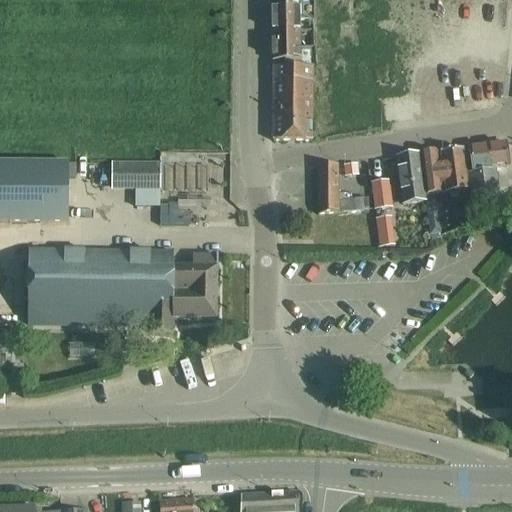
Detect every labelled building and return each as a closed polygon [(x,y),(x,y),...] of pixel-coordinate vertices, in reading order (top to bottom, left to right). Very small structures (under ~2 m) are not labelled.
[(285,0),(285,8),(270,8),(271,32),(299,31),(299,23),(310,23),(310,8),(310,0),(285,0)] [(299,31),(271,32),(271,63),(285,63),(285,69),(299,69),(312,69),(312,63),(313,50),(299,50),(299,31)] [(285,69),(272,69),(272,82),(272,141),(309,142),(312,142),(312,141),(312,92),(312,69),(299,69),(285,69)] [(468,190),(472,215),(501,210),(496,171),(507,169),(506,167),(509,166),(506,144),(464,150),(465,155),(465,168),(468,190)] [(419,155),(425,197),(447,193),(450,197),(457,197),(458,192),(468,190),(465,168),(465,155),(464,150),(436,153),(419,155)] [(401,206),(426,203),(425,197),(419,155),(395,158),(401,206)] [(0,163),(0,222),(67,223),(67,179),(75,179),(75,164),(67,164),(0,163)] [(357,164),(343,165),(345,177),(358,175),(357,164)] [(112,165),(112,189),(135,189),(135,207),(160,207),(160,205),(160,189),(160,183),(160,180),(160,165),(112,165)] [(317,169),(316,216),(338,214),(364,211),(363,199),(344,201),(343,195),(337,195),(337,167),(317,169)] [(392,209),(388,181),(370,184),(374,212),(392,209)] [(437,205),(434,202),(426,204),(427,217),(439,219),(437,205)] [(170,205),(160,205),(160,207),(160,216),(169,216),(170,205)] [(393,237),(378,238),(379,247),(394,246),(393,237)] [(28,252),(27,327),(149,329),(149,335),(171,335),(172,320),(215,320),(216,257),(193,257),(193,269),(173,269),(173,254),(28,252)] [(41,359),(32,360),(32,361),(33,369),(42,369),(41,361),(41,359)] [(297,511),(296,490),(240,494),(241,511),(297,511)] [(159,500),(159,511),(194,511),(193,498),(159,500)] [(121,504),(121,511),(141,511),(140,502),(121,504)]
